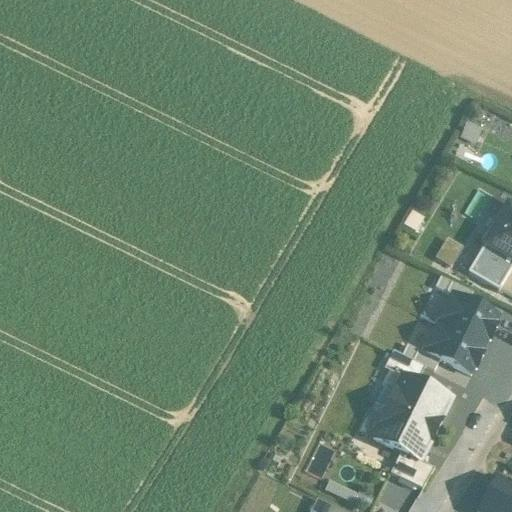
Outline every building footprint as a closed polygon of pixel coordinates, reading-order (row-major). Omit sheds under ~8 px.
[(466,124),(459,138),(472,144),(479,130),(466,124)] [(511,265),(511,215),(506,212),(484,249),(511,265)] [(403,227),(415,235),(425,221),(412,213),(403,227)] [(466,277),(476,257),(457,248),(448,269),(466,277)] [(511,265),(496,292),(511,301),(511,265)] [(437,328),(486,352),(500,324),(451,300),(437,328)] [(472,382),(486,352),(437,328),(422,358),(472,382)] [(387,375),(416,388),(424,370),(392,355),(383,373),(387,375)] [(387,375),(373,406),(435,436),(450,405),(416,388),(387,375)] [(421,465),(435,436),(373,406),(358,436),(400,456),(421,465)] [(421,465),(400,456),(390,477),(423,493),(433,471),(421,465)] [(324,495),(350,509),(355,499),(329,486),(324,495)] [(482,511),(511,511),(511,493),(496,486),(482,511)]
